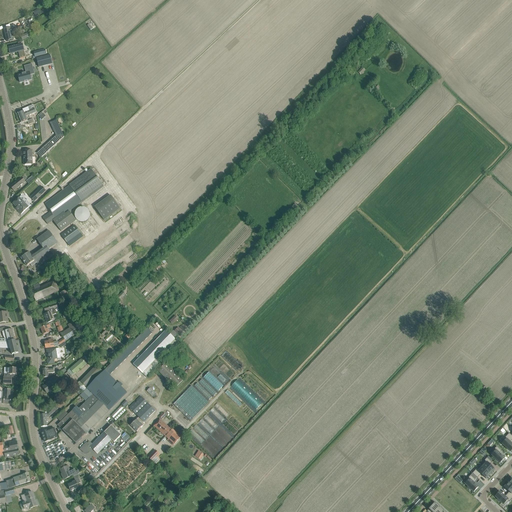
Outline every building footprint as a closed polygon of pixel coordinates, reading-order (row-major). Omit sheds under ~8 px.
[(11,27),(4,29),(7,41),(12,40),(13,40),(12,37),(14,36),(13,33),(24,29),(23,25),(15,27),(15,25),(11,26),(11,27)] [(18,45),(8,48),(10,54),(18,51),(20,59),(26,57),(23,44),(21,44),(21,42),(18,43),(18,45)] [(50,55),(36,58),(37,59),(39,67),(52,64),(50,55)] [(26,73),(18,75),(20,83),(32,80),(30,75),(29,70),(33,68),(32,64),(24,66),(26,73)] [(27,116),(36,112),(33,105),(28,107),(29,111),(24,113),(24,111),(19,113),(18,113),(22,122),(28,119),(27,116)] [(56,136),(37,153),(41,158),(64,137),(56,120),(50,123),(56,136)] [(33,164),(32,150),(23,151),(24,160),(23,160),(23,163),(24,163),(24,165),(33,164)] [(103,186),(91,169),(70,185),(70,186),(45,204),(51,212),(43,218),(48,224),(53,220),(61,231),(76,220),(69,211),(82,201),(82,202),(103,186)] [(22,178),(11,187),(14,191),(25,182),(25,181),(27,180),(27,179),(25,177),(24,176),(22,178)] [(33,176),(26,181),(29,184),(36,179),(33,176)] [(34,202),(46,191),(42,187),(30,198),(34,202)] [(19,198),(13,204),(19,211),(18,212),(21,214),(29,207),(31,205),(22,195),(19,198)] [(120,208),(111,195),(95,207),(104,220),(120,208)] [(89,213),(89,212),(89,211),(88,210),(88,209),(87,208),(86,207),(85,206),(82,206),(81,206),(80,206),(78,207),(77,208),(76,210),(76,211),(76,212),(76,214),(76,215),(76,216),(77,217),(78,218),(79,219),(81,219),(82,219),(83,219),(84,219),(85,218),(87,217),(88,216),(88,215),(89,214),(89,213)] [(74,225),(61,235),(69,247),(83,237),(74,225)] [(39,259),(50,251),(49,250),(58,243),(49,231),(37,239),(43,248),(32,256),(29,252),(21,258),(27,266),(30,264),(32,266),(37,263),(38,265),(41,262),(39,259)] [(36,301),(59,290),(55,281),(40,288),(38,284),(33,286),(35,290),(31,291),(36,301)] [(70,297),(67,290),(60,293),(63,300),(70,297)] [(123,291),(116,298),(119,301),(126,294),(123,291)] [(56,314),(54,309),(58,307),(57,303),(44,308),(46,311),(45,311),(45,312),(45,313),(45,314),(46,315),(46,316),(45,317),(48,323),(54,320),(52,315),(56,314)] [(0,322),(8,322),(7,315),(8,315),(8,312),(0,312),(0,322)] [(80,332),(73,322),(68,325),(70,329),(61,334),(64,338),(58,342),(57,341),(53,342),(53,339),(49,340),(49,341),(45,342),(46,348),(54,347),(59,345),(65,341),(80,332)] [(49,332),(48,329),(51,328),(50,325),(45,326),(41,328),(43,335),(49,332)] [(148,328),(143,333),(148,337),(152,333),(148,328)] [(179,328),(175,331),(179,336),(183,333),(179,328)] [(12,329),(2,332),(4,336),(5,339),(8,339),(9,342),(9,341),(12,341),(12,343),(15,342),(15,340),(12,329)] [(135,363),(133,364),(142,373),(146,376),(178,343),(175,340),(165,331),(135,363)] [(143,333),(139,337),(144,341),(148,337),(143,333)] [(111,334),(105,339),(108,342),(114,337),(111,334)] [(139,337),(135,341),(139,346),(144,341),(139,337)] [(0,341),(0,346),(10,347),(12,355),(13,354),(18,353),(15,340),(15,342),(12,343),(12,341),(9,341),(9,342),(7,342),(0,341)] [(135,341),(130,345),(135,350),(139,346),(135,341)] [(130,345),(126,349),(131,354),(135,350),(130,345)] [(52,349),(47,350),(48,359),(47,360),(48,364),(53,363),(55,363),(54,359),(57,359),(60,358),(59,349),(56,349),(52,349)] [(126,349),(122,354),(126,358),(131,354),(126,349)] [(122,354),(118,358),(122,363),(126,358),(122,354)] [(118,358),(113,362),(118,367),(122,363),(118,358)] [(74,375),(86,364),(82,359),(70,369),(74,375)] [(113,362),(109,366),(114,371),(118,367),(113,362)] [(183,380),(167,363),(158,371),(175,388),(183,380)] [(83,393),(87,389),(103,373),(96,366),(76,385),(83,393)] [(109,366),(105,370),(105,371),(109,375),(114,371),(109,366)] [(15,378),(15,375),(17,375),(17,372),(18,372),(18,368),(13,367),(13,368),(8,368),(8,374),(4,374),(4,384),(12,384),(12,378),(15,378)] [(48,373),(55,373),(55,369),(43,369),(43,378),(48,378),(48,373)] [(109,375),(105,371),(103,373),(87,389),(93,395),(93,396),(92,395),(78,409),(76,407),(68,415),(61,422),(58,425),(76,443),(76,444),(127,393),(125,391),(109,375)] [(50,382),(43,387),(47,393),(48,392),(50,395),(55,391),(54,390),(58,387),(61,384),(56,376),(53,378),(49,380),(50,382)] [(237,379),(231,385),(256,408),(262,402),(237,379)] [(191,421),(209,403),(191,386),(173,404),(191,421)] [(155,393),(150,388),(147,391),(152,396),(155,393)] [(10,398),(10,390),(5,389),(4,397),(4,404),(11,405),(12,398),(10,398)] [(155,411),(142,397),(132,406),(131,405),(129,408),(130,408),(139,417),(141,420),(144,422),(155,411)] [(49,414),(47,414),(40,415),(41,427),(47,426),(47,422),(48,422),(47,417),(49,417),(58,409),(55,405),(48,411),(49,414)] [(116,421),(126,411),(121,406),(111,416),(116,421)] [(61,422),(68,415),(64,411),(56,418),(61,422)] [(208,414),(198,422),(202,428),(199,431),(200,432),(199,433),(202,436),(205,434),(203,431),(205,429),(208,433),(215,427),(212,424),(215,422),(208,414)] [(137,432),(145,424),(144,422),(141,420),(139,417),(136,420),(131,426),(137,432)] [(171,429),(160,419),(153,425),(159,431),(165,436),(171,429)] [(92,445),(90,447),(92,449),(97,453),(97,454),(101,458),(115,443),(114,442),(121,435),(111,426),(92,445)] [(48,430),(42,432),(45,442),(51,440),(51,439),(53,439),(57,437),(54,428),(48,430)] [(181,437),(172,429),(171,429),(165,436),(170,440),(175,444),(181,437)] [(511,435),(509,433),(501,442),(511,452),(511,451),(511,444),(510,442),(511,440),(511,435)] [(18,449),(17,441),(9,443),(9,446),(4,447),(4,452),(5,452),(10,451),(18,449)] [(90,447),(92,445),(89,441),(87,443),(86,443),(80,449),(84,452),(85,453),(86,453),(87,453),(88,453),(89,452),(92,449),(90,447)] [(497,446),(490,454),(494,458),(497,461),(500,463),(504,458),(499,454),(502,451),(497,446)] [(150,456),(148,458),(156,466),(160,461),(156,458),(160,455),(155,451),(150,456)] [(485,461),(481,465),(490,474),(495,470),(490,465),(492,462),(487,458),(484,461),(485,461)] [(476,469),(472,473),(477,478),(481,474),(486,479),(490,474),(481,465),(477,470),(476,469)] [(68,466),(60,470),(63,475),(62,476),(64,480),(73,475),(73,476),(77,475),(74,469),(69,472),(69,470),(70,470),(68,466)] [(88,468),(86,469),(93,477),(97,474),(95,471),(93,473),(88,468)] [(30,481),(28,473),(23,475),(14,478),(14,479),(6,481),(9,488),(26,483),(30,481)] [(73,483),(68,485),(71,491),(75,489),(76,493),(80,491),(82,489),(81,487),(79,488),(77,484),(79,483),(80,483),(79,480),(77,475),(73,476),(75,481),(72,482),(73,483)] [(470,475),(464,483),(468,487),(467,487),(471,490),(474,492),(478,487),(473,482),(475,480),(470,475)] [(458,494),(467,502),(472,496),(463,488),(458,494)] [(36,502),(32,492),(25,495),(28,501),(23,503),(25,509),(30,507),(30,508),(39,505),(37,501),(36,502)] [(500,492),(495,497),(498,499),(497,500),(500,503),(501,502),(504,505),(509,501),(510,502),(511,498),(507,494),(505,497),(500,492)] [(434,511),(439,507),(435,503),(429,509),(427,511),(434,511)]
